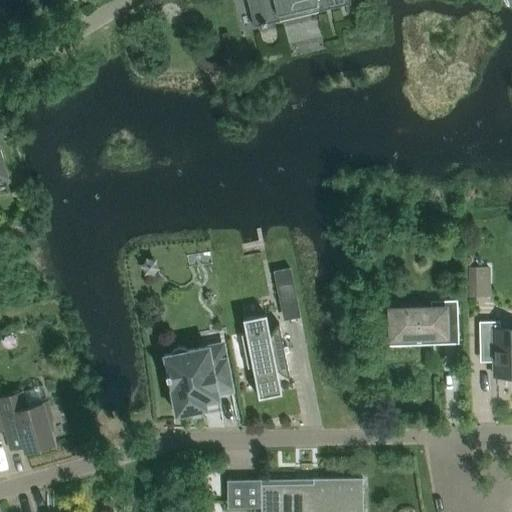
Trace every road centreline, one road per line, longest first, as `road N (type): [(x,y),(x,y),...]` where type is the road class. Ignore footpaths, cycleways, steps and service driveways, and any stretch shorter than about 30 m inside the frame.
road 1 (residential): [(0,490),(174,441),(445,436)]
road 2 (residential): [(0,57),(129,0)]
